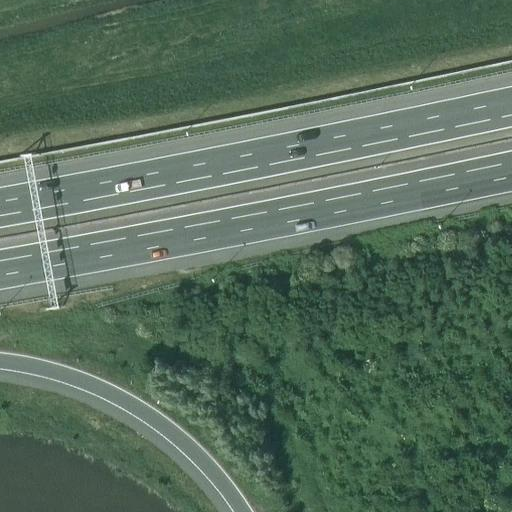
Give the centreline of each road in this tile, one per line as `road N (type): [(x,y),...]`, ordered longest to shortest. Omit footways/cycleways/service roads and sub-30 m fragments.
road 1 (motorway): [(511,100),(0,201)]
road 2 (motorway): [(0,275),(511,176)]
road 3 (motorway): [(0,362),(79,379),(154,419),(242,511)]
